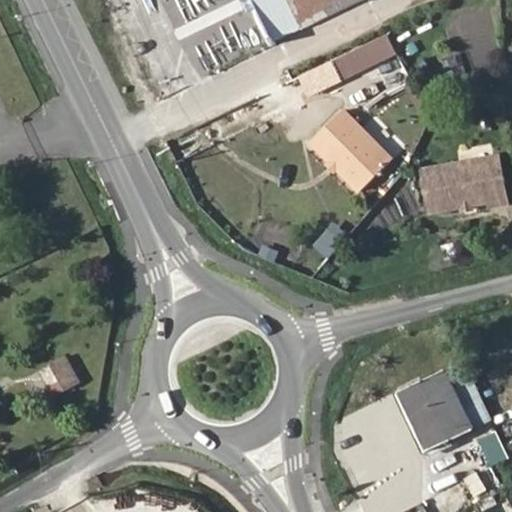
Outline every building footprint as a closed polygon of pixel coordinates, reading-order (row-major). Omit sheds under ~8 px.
[(246,14),(260,9),(255,0),(242,0),(240,1),(246,14)] [(255,0),(260,9),(277,44),(365,1),(364,0),(255,0)] [(464,44),(493,38),(485,3),(456,10),(464,44)] [(443,60),(450,77),(465,70),(457,54),(443,60)] [(343,114),(310,148),(359,195),(392,162),(343,114)] [(511,187),(508,168),(491,172),(505,201),(511,197),(511,187)] [(445,221),(482,212),(505,201),(491,172),(437,185),(445,221)] [(511,197),(505,201),(482,212),(499,208),(503,221),(511,219),(511,197)] [(64,354),(46,361),(59,393),(77,385),(64,354)] [(465,401),(414,425),(441,482),(491,458),(465,401)] [(498,477),(479,484),(485,498),(503,490),(498,477)] [(458,499),(430,511),(462,511),(463,511),(458,499)]
